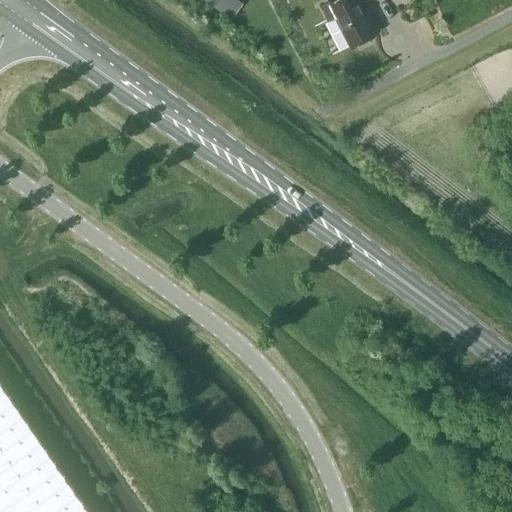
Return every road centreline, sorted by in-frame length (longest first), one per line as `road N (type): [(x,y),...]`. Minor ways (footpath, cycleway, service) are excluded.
road 1 (unclassified): [(0,166),(248,352),(302,420),(342,511)]
road 2 (primary): [(400,279),(391,262),(34,0)]
road 3 (primary): [(28,29),(380,274),(400,279)]
road 4 (residential): [(322,112),(511,16)]
road 5 (primary): [(511,364),(400,279)]
